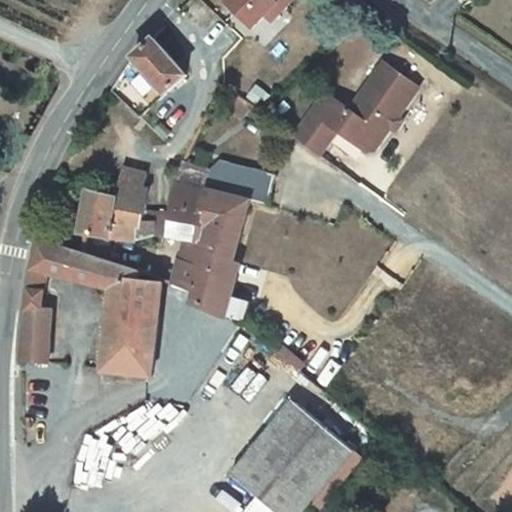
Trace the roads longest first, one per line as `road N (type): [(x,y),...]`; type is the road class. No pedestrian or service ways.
road 1 (tertiary): [(151,0),(77,95),(28,194),(8,296),(1,511)]
road 2 (residential): [(511,304),(344,187),(297,177)]
road 3 (unclassified): [(511,77),(396,0)]
